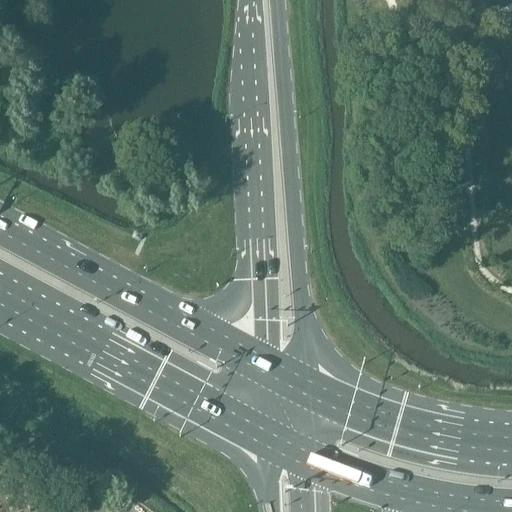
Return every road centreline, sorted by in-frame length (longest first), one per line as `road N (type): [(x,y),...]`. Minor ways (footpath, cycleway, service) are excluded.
road 1 (tertiary): [(308,389),(279,0)]
road 2 (tertiary): [(252,0),(268,368)]
road 3 (secondary): [(0,297),(272,439)]
road 4 (secondary): [(268,368),(0,226)]
road 5 (secondary): [(511,443),(450,438),(308,389)]
